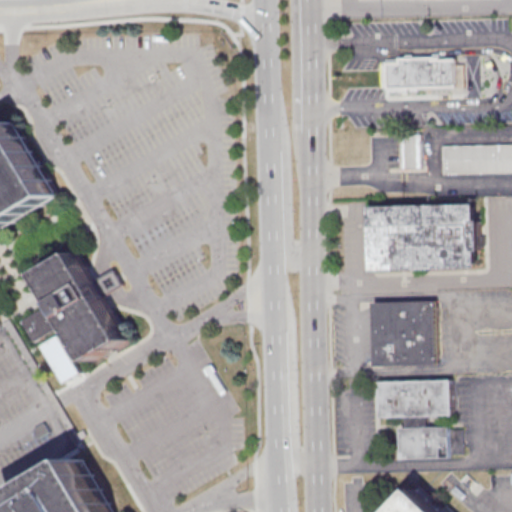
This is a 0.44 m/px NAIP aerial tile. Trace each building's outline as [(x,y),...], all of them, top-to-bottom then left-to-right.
[(464,65),(457,65),(457,57),(385,57),(386,90),(465,89),(464,65)] [(0,130),(16,121),(60,195),(0,231),(0,130)] [(423,168),(403,168),(402,133),(422,133),(423,168)] [(511,171),(445,174),(444,146),(511,144),(511,171)] [(374,258),(373,205),(478,203),(478,220),(483,220),(483,250),(478,250),(479,268),(382,270),(382,258),(374,258)] [(23,321),(51,305),(48,300),(56,296),(43,273),(80,252),(97,280),(116,269),(125,284),(105,295),(131,339),(93,360),(72,324),(66,328),(64,325),(35,341),(23,321)] [(376,365),(373,303),(437,300),(440,362),(376,365)] [(382,416),(381,380),(453,379),(454,415),(430,415),(430,426),(451,425),(451,429),(464,429),(464,453),(452,453),(452,456),(403,457),(402,427),(407,427),(407,416),(382,416)] [(16,511),(11,503),(85,460),(115,511),(16,511)] [(394,511),(444,511),(417,487),(394,511)]
